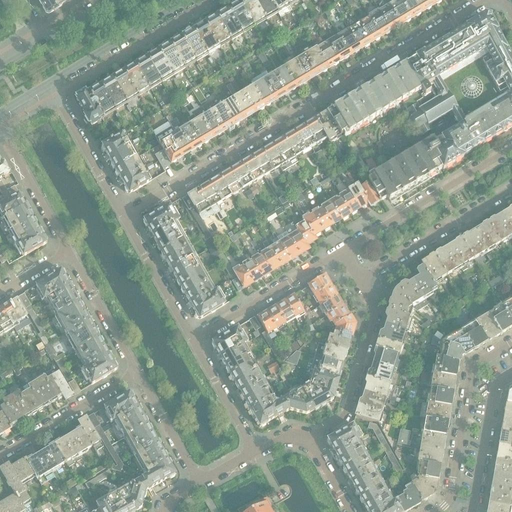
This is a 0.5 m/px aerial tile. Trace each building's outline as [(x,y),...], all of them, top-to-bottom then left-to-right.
[(52,0),(38,0),(46,13),(48,14),(57,9),(52,0)] [(67,2),(65,0),(52,0),(57,9),(61,7),(62,5),(67,2)] [(265,17),(260,9),(260,6),(259,4),(257,4),(254,0),(239,0),(240,2),(246,11),(248,11),(249,13),(248,16),(253,24),(265,17)] [(276,11),(271,1),(271,0),(254,0),(257,4),(259,4),(260,6),(260,9),(265,17),(271,14),(276,11)] [(288,4),(285,0),(271,0),(271,1),(276,11),(288,4)] [(407,11),(405,10),(404,8),(404,6),(400,0),(392,0),(388,3),(394,12),(393,14),(394,17),(396,17),(401,25),(402,24),(403,23),(404,23),(405,22),(407,23),(410,21),(411,19),(412,19),(407,11)] [(422,13),(417,5),(415,4),(414,2),(414,0),(400,0),(404,6),(404,8),(405,10),(407,11),(412,19),(412,18),(414,17),(415,17),(415,16),(417,17),(420,15),(421,13),(421,12),(422,13)] [(432,7),(428,0),(414,0),(414,2),(415,4),(417,5),(422,13),(422,12),(424,11),(425,11),(425,10),(426,10),(428,10),(431,9),(431,6),(432,7)] [(253,24),(248,16),(249,13),(248,11),(246,11),(240,2),(239,3),(238,2),(238,3),(235,5),(232,3),(228,5),(228,9),(234,18),(236,18),(237,20),(236,22),(241,31),(253,24)] [(401,25),(396,17),(394,17),(393,14),(394,12),(388,3),(378,9),(384,18),(383,20),(384,22),(387,23),(391,31),(391,30),(393,29),(394,29),(394,28),(395,28),(397,29),(400,27),(400,25),(401,25)] [(344,13),(342,9),(340,5),(335,8),(340,15),(344,13)] [(241,31),(236,22),(237,20),(236,18),(234,18),(228,9),(227,10),(227,9),(226,9),(227,10),(224,12),(220,10),(216,12),(217,16),(222,25),(224,25),(225,27),(225,29),(230,38),(241,31)] [(391,31),(387,23),(384,22),(383,20),(384,18),(378,9),(368,15),(373,24),(373,26),(374,29),(376,29),(381,37),(381,36),(383,35),(384,36),(384,35),(386,35),(389,33),(390,31),(391,31)] [(381,37),(376,29),(374,29),(373,26),(373,24),(368,15),(357,21),(363,31),(363,33),(364,35),(366,35),(371,44),(371,43),(373,42),(374,42),(374,41),(376,41),(379,39),(380,37),(381,37)] [(230,38),(225,29),(225,27),(224,25),(222,25),(217,16),(216,17),(215,16),(215,17),(212,19),(209,17),(205,19),(205,23),(210,32),(213,32),(214,34),(213,36),(218,45),(230,38)] [(323,21),(320,16),(314,20),(317,25),(323,21)] [(511,60),(496,31),(497,31),(490,19),(483,17),(468,26),(466,27),(467,28),(424,53),(423,53),(415,58),(416,59),(415,58),(372,85),(387,109),(401,101),(411,117),(410,117),(408,119),(407,121),(407,123),(408,125),(409,127),(411,129),(413,129),(415,129),(417,128),(421,135),(431,129),(428,124),(448,113),(451,118),(453,116),(459,127),(434,142),(432,139),(427,143),(442,169),(443,170),(463,157),(463,156),(499,134),(511,126),(511,60)] [(371,44),(366,35),(364,35),(363,33),(363,31),(357,21),(347,27),(353,37),(352,39),(353,41),(355,41),(360,50),(361,49),(362,48),(363,48),(364,47),(366,47),(369,46),(369,44),(370,43),(371,44)] [(218,45),(213,36),(214,34),(213,32),(210,32),(205,23),(204,24),(203,23),(203,24),(200,26),(197,24),(193,26),(194,30),(199,39),(201,39),(202,41),(202,43),(207,52),(218,45)] [(360,50),(355,41),(353,41),(352,39),(353,37),(347,27),(337,33),(343,43),(342,45),(343,47),(345,47),(350,56),(350,55),(352,54),(353,54),(353,53),(354,53),(356,54),(359,52),(359,50),(360,50)] [(207,52),(202,43),(202,41),(201,39),(199,39),(194,30),(193,31),(192,30),(192,31),(189,33),(186,31),(181,33),(182,37),(187,46),(189,46),(191,48),(190,50),(195,59),(207,52)] [(350,56),(345,47),(343,47),(342,45),(343,43),(337,33),(326,40),(332,49),(331,51),(332,53),(335,53),(340,62),(340,61),(342,60),(343,60),(343,59),(345,60),(348,58),(349,56),(350,56)] [(195,59),(190,50),(191,48),(189,46),(187,46),(182,37),(181,38),(180,37),(180,38),(177,40),(174,37),(170,40),(170,44),(176,53),(178,53),(179,55),(179,57),(184,66),(195,59)] [(340,62),(335,53),(332,53),(331,51),(332,49),(326,40),(315,46),(328,69),(328,68),(332,66),(333,67),(333,66),(335,66),(338,64),(339,62),(340,62)] [(184,66),(179,57),(179,55),(178,53),(176,53),(170,44),(170,45),(169,44),(169,45),(166,47),(163,44),(158,47),(159,51),(164,60),(166,61),(167,63),(167,65),(172,73),(184,66)] [(328,69),(315,46),(313,47),(315,49),(304,56),(298,47),(295,49),(306,67),(305,68),(311,79),(321,73),(322,73),(322,72),(324,73),(326,71),(327,69),(328,69)] [(311,79),(305,68),(306,67),(295,49),(291,51),(297,60),(284,68),(297,88),(297,87),(299,88),(301,86),(302,84),(303,85),(303,84),(311,79)] [(172,73),(167,65),(167,63),(166,61),(164,60),(159,51),(158,51),(157,51),(157,52),(154,54),(151,51),(147,54),(147,58),(153,67),(155,67),(156,69),(155,71),(161,80),(172,73)] [(161,80),(155,71),(156,69),(155,67),(153,67),(147,58),(146,58),(145,58),(146,59),(143,61),(139,58),(135,61),(136,65),(141,74),(143,74),(144,76),(144,78),(149,87),(161,80)] [(149,87),(144,78),(144,76),(143,74),(141,74),(136,65),(135,65),(134,65),(134,66),(131,68),(128,65),(124,68),(124,72),(129,80),(131,81),(133,83),(132,85),(137,94),(149,87)] [(297,88),(284,68),(274,74),(272,71),(271,72),(266,65),(263,67),(266,72),(274,86),(273,87),(279,98),(290,91),(291,92),(291,91),(293,91),(295,90),(296,88),(297,88)] [(137,94),(132,85),(133,83),(131,81),(129,80),(124,72),(123,72),(122,72),(122,73),(119,75),(116,72),(112,75),(113,79),(118,87),(120,88),(121,90),(120,92),(126,101),(137,94)] [(279,98),(273,87),(274,86),(266,72),(250,81),(253,87),(265,107),(266,106),(268,106),(270,105),(270,103),(271,103),(272,102),(279,98)] [(126,101),(120,92),(121,90),(120,88),(118,87),(113,79),(112,79),(111,79),(111,80),(108,82),(105,79),(100,82),(101,86),(106,94),(108,95),(109,97),(109,99),(114,108),(126,101)] [(237,96),(230,84),(226,86),(231,95),(237,96)] [(387,109),(372,85),(358,93),(373,118),(387,109)] [(114,108),(109,99),(109,97),(108,95),(106,94),(101,86),(100,86),(99,86),(99,87),(96,89),(93,86),(89,89),(89,93),(94,101),(97,102),(98,104),(97,106),(102,115),(114,108)] [(265,107),(253,87),(238,96),(244,105),(241,107),(247,117),(258,110),(259,111),(260,110),(262,110),(264,109),(264,107),(265,107)] [(198,89),(192,93),(200,105),(206,102),(198,89)] [(102,115),(97,106),(98,104),(97,102),(94,101),(89,93),(88,91),(87,91),(87,92),(84,94),(82,92),(79,93),(80,95),(78,96),(76,95),(74,96),(75,99),(85,116),(84,116),(85,118),(83,121),(86,126),(90,125),(91,127),(101,121),(98,117),(102,115)] [(373,118),(358,93),(326,112),(327,113),(338,132),(340,134),(342,133),(343,136),(344,135),(343,133),(346,131),(347,133),(373,118)] [(247,117),(241,107),(244,105),(238,96),(228,102),(226,97),(219,101),(222,106),(234,126),(234,125),(236,125),(238,124),(239,122),(240,122),(240,121),(247,117)] [(234,126),(222,106),(208,114),(203,106),(201,107),(206,115),(205,116),(211,124),(209,125),(216,136),(227,129),(228,129),(230,129),(232,128),(233,126),(234,126)] [(338,132),(327,113),(326,113),(324,113),(320,115),(320,117),(316,119),(327,138),(329,141),(335,137),(334,135),(338,132)] [(216,136),(209,125),(211,124),(205,116),(197,121),(194,116),(188,120),(191,124),(203,145),(203,144),(205,144),(207,143),(208,141),(209,141),(209,140),(216,136)] [(327,138),(316,119),(315,120),(313,119),(310,121),(309,123),(305,126),(302,125),(300,127),(307,138),(305,139),(311,148),(327,138)] [(203,145),(191,124),(177,132),(172,125),(170,126),(171,127),(169,128),(179,144),(178,145),(184,156),(197,148),(197,147),(199,148),(201,147),(202,145),(203,145)] [(311,148),(305,139),(307,138),(300,127),(297,129),(297,131),(290,135),(288,134),(284,136),(284,138),(283,139),(295,158),(311,148)] [(184,156),(178,145),(179,144),(169,128),(154,137),(163,151),(171,165),(176,162),(176,160),(177,160),(184,156)] [(102,145),(116,137),(113,132),(99,140),(102,145)] [(138,158),(132,147),(140,143),(138,139),(132,142),(133,144),(131,145),(124,133),(116,137),(102,145),(101,146),(102,147),(101,149),(103,152),(105,152),(111,164),(111,165),(113,169),(114,169),(115,171),(138,158)] [(295,158),(283,139),(281,138),(278,140),(277,142),(271,146),(268,146),(266,147),(273,159),(274,158),(279,167),(295,158)] [(385,203),(442,169),(427,143),(373,175),(374,176),(371,178),(369,177),(368,178),(369,179),(367,180),(369,182),(372,188),(380,202),(383,200),(385,203)] [(279,167),(274,158),(273,159),(266,147),(263,149),(262,151),(258,154),(256,153),(252,155),(252,158),(263,177),(279,167)] [(320,156),(316,150),(313,151),(314,153),(318,160),(319,162),(322,160),(320,156)] [(163,151),(155,156),(157,159),(162,156),(164,159),(168,166),(171,165),(163,151)] [(369,173),(356,152),(353,155),(365,176),(369,173)] [(168,166),(164,159),(162,156),(157,159),(163,169),(168,166)] [(263,177),(252,158),(251,158),(249,157),(246,159),(245,162),(241,164),(238,164),(236,165),(243,176),(242,177),(247,186),(263,177)] [(151,181),(145,170),(138,158),(115,171),(115,173),(117,176),(118,176),(123,184),(125,188),(124,190),(126,193),(128,193),(128,194),(131,192),(133,192),(151,181)] [(4,166),(0,160),(0,190),(2,194),(11,188),(10,186),(6,189),(5,188),(0,179),(0,178),(8,174),(8,173),(10,170),(7,166),(4,166)] [(247,186),(242,177),(243,176),(236,165),(233,167),(233,169),(226,173),(224,173),(221,174),(220,177),(231,196),(247,186)] [(355,181),(350,173),(347,175),(352,183),(355,181)] [(231,196),(220,177),(219,177),(217,177),(214,179),(213,181),(207,185),(204,184),(202,185),(209,197),(210,197),(215,205),(231,196)] [(380,202),(372,188),(369,182),(359,188),(368,204),(370,206),(372,207),(380,202)] [(215,205),(210,197),(209,197),(202,185),(199,187),(199,190),(194,192),(192,192),(189,194),(188,196),(196,210),(197,212),(199,215),(215,205)] [(368,204),(359,188),(357,185),(348,191),(359,209),(368,204)] [(5,199),(18,193),(14,187),(11,188),(2,194),(5,199)] [(254,187),(250,190),(254,196),(258,193),(254,187)] [(300,188),(295,191),(298,196),(303,193),(300,188)] [(249,190),(245,193),(250,201),(254,198),(249,190)] [(291,200),(286,191),(278,196),(283,205),(291,200)] [(359,209),(348,191),(339,196),(350,214),(359,209)] [(10,232),(33,219),(32,218),(33,217),(31,213),(29,213),(26,207),(22,201),(23,200),(21,196),(19,196),(19,195),(0,204),(0,215),(2,220),(3,220),(10,232)] [(297,197),(295,198),(297,202),(298,202),(301,203),(304,201),(301,195),(297,197)] [(191,213),(191,212),(196,210),(188,196),(183,199),(191,213)] [(350,214),(339,196),(330,202),(341,220),(350,214)] [(341,220),(330,202),(321,207),(332,225),(341,220)] [(174,222),(178,220),(169,205),(146,219),(145,221),(143,223),(145,227),(147,227),(158,247),(157,248),(159,252),(161,252),(161,253),(184,240),(174,222)] [(332,225),(321,207),(312,213),(323,231),(332,225)] [(282,214),(279,209),(274,212),(277,217),(282,214)] [(500,243),(511,236),(511,209),(488,224),(500,243)] [(323,231),(312,213),(303,218),(302,219),(304,222),(313,237),(323,231)] [(43,238),(39,232),(36,226),(37,224),(35,221),(33,221),(33,219),(10,232),(16,244),(23,257),(43,246),(45,245),(46,242),(47,242),(45,238),(43,238)] [(313,237),(304,222),(295,227),(307,246),(316,240),(313,237)] [(473,260),(500,243),(488,224),(462,240),(473,260)] [(307,246),(295,227),(297,231),(289,236),(300,255),(309,250),(307,246)] [(225,240),(220,232),(213,236),(218,245),(225,240)] [(291,261),(279,242),(274,233),(272,235),(275,240),(272,242),(274,245),(270,248),(281,266),(291,261)] [(300,255),(289,236),(286,233),(281,236),(284,239),(279,242),(291,261),(300,255)] [(206,236),(203,238),(205,242),(212,238),(210,234),(206,236)] [(239,239),(236,234),(231,238),(234,243),(239,239)] [(194,257),(184,240),(161,253),(162,254),(161,255),(163,259),(165,259),(176,280),(177,283),(179,287),(180,287),(181,288),(204,275),(194,257)] [(447,276),(473,260),(462,240),(435,256),(447,276)] [(272,272),(260,253),(254,241),(251,243),(257,255),(251,259),(263,278),(272,272)] [(281,266),(270,248),(266,241),(262,244),(266,250),(260,253),(272,272),(281,266)] [(216,245),(208,250),(213,259),(218,256),(221,254),(216,245)] [(447,276),(435,256),(421,264),(433,284),(447,276)] [(263,278),(251,259),(242,265),(253,283),(263,278)] [(432,293),(430,290),(435,287),(435,286),(433,284),(421,264),(423,268),(418,271),(417,272),(419,276),(405,284),(404,284),(401,286),(400,287),(411,305),(432,293)] [(253,283),(242,265),(232,270),(235,274),(237,279),(243,289),(253,283)] [(79,302),(80,300),(78,297),(76,297),(69,285),(65,277),(65,275),(63,272),(61,272),(58,272),(58,273),(36,286),(44,300),(47,298),(57,316),(80,303),(79,302)] [(214,292),(204,275),(181,288),(182,289),(181,290),(183,294),(184,294),(196,314),(195,316),(197,319),(200,319),(202,319),(203,318),(225,305),(217,290),(214,292)] [(331,286),(329,282),(328,281),(329,279),(327,277),(325,277),(325,275),(308,286),(314,296),(331,286)] [(243,289),(237,279),(233,281),(232,282),(238,292),(243,289)] [(337,296),(335,293),(334,291),(335,290),(333,287),(332,287),(331,286),(314,296),(320,306),(337,296)] [(411,305),(400,287),(399,288),(396,291),(394,294),(392,297),(391,301),(390,301),(389,305),(389,307),(389,311),(407,317),(408,311),(413,308),(411,305)] [(30,304),(24,295),(19,298),(25,309),(29,306),(29,305),(30,304)] [(305,309),(301,303),(302,302),(300,299),(297,301),(294,296),(292,296),(290,296),(288,297),(288,299),(285,301),(295,318),(304,313),(303,310),(305,309)] [(326,317),(343,306),(341,302),(341,300),(340,298),(338,297),(337,296),(320,306),(326,317)] [(28,319),(16,299),(14,299),(11,301),(10,303),(2,308),(14,328),(28,319)] [(501,334),(511,327),(511,299),(502,306),(501,303),(496,305),(498,308),(489,314),(501,334)] [(295,318),(285,301),(283,302),(281,301),(279,303),(279,305),(275,307),(286,324),(295,318)] [(98,337),(99,335),(97,332),(96,332),(88,319),(83,309),(84,308),(82,304),(80,304),(80,303),(57,316),(76,351),(99,338),(98,337)] [(349,316),(347,312),(347,310),(346,308),(344,307),(343,306),(326,317),(328,320),(332,321),(335,325),(349,316)] [(286,324),(275,307),(272,309),(270,308),(268,310),(267,311),(266,312),(277,329),(286,324)] [(0,336),(14,328),(2,308),(1,308),(0,308),(0,336)] [(401,346),(406,331),(407,328),(410,329),(413,320),(409,319),(407,317),(389,311),(388,311),(387,312),(386,316),(386,317),(381,333),(380,334),(378,340),(401,346)] [(277,329),(266,312),(263,314),(261,314),(259,315),(258,317),(257,317),(266,332),(267,334),(268,335),(277,329)] [(473,350),(501,334),(489,314),(461,331),(473,350)] [(352,337),(356,325),(353,319),(351,320),(349,316),(335,325),(336,327),(336,328),(334,334),(350,339),(351,337),(352,337)] [(260,329),(255,319),(254,318),(249,321),(255,332),(260,329)] [(252,343),(251,341),(254,339),(253,336),(248,339),(248,340),(246,341),(238,328),(215,341),(213,343),(212,345),(214,349),(215,349),(226,369),(226,370),(228,374),(229,374),(230,375),(253,362),(244,347),(246,346),(247,347),(252,344),(252,343)] [(473,350),(461,331),(445,340),(441,335),(436,338),(433,336),(430,345),(442,348),(439,358),(458,364),(459,363),(460,359),(473,350)] [(348,346),(349,341),(350,339),(334,334),(333,336),(330,336),(327,346),(346,352),(346,351),(348,350),(349,348),(348,346)] [(44,336),(40,339),(45,346),(49,344),(44,336)] [(114,372),(116,370),(117,368),(117,367),(115,364),(114,364),(110,357),(103,344),(103,343),(101,339),(100,339),(99,338),(76,351),(86,368),(83,370),(91,385),(114,372)] [(11,347),(7,339),(2,342),(7,350),(11,347)] [(398,356),(401,346),(378,340),(376,349),(398,356)] [(300,348),(296,342),(288,347),(292,353),(300,348)] [(419,351),(421,344),(415,342),(413,350),(419,351)] [(340,373),(341,368),(344,358),(346,357),(347,355),(346,353),(346,352),(327,346),(319,373),(338,379),(338,378),(340,377),(341,375),(340,373)] [(390,384),(394,370),(398,356),(376,349),(374,354),(375,357),(371,372),(368,373),(367,378),(389,385),(390,384)] [(55,359),(53,360),(55,363),(59,360),(65,357),(63,354),(55,359)] [(454,387),(455,379),(457,370),(458,369),(459,366),(457,365),(458,364),(439,358),(435,357),(429,389),(453,393),(453,392),(454,391),(455,388),(454,387)] [(262,378),(253,362),(230,375),(231,376),(230,378),(232,381),(233,381),(246,404),(245,405),(247,409),(249,409),(250,410),(273,397),(263,381),(265,380),(270,378),(268,374),(263,376),(264,377),(262,378)] [(277,364),(268,369),(271,375),(277,372),(280,370),(278,366),(277,364)] [(72,397),(55,369),(48,373),(51,378),(63,398),(65,401),(72,397)] [(333,400),(339,381),(338,380),(338,379),(319,373),(315,372),(311,385),(310,384),(301,390),(313,411),(314,410),(315,411),(319,409),(319,408),(320,407),(322,408),(325,406),(325,404),(333,400)] [(63,398),(51,378),(48,373),(43,377),(44,379),(29,388),(27,385),(23,388),(26,393),(25,394),(36,413),(38,411),(39,412),(43,410),(42,409),(57,400),(58,401),(63,398)] [(381,413),(385,399),(388,400),(390,401),(394,402),(396,398),(392,398),(396,387),(389,385),(367,378),(365,383),(367,385),(362,401),(360,402),(358,406),(381,413)] [(74,382),(73,383),(69,385),(75,395),(80,392),(74,382)] [(266,424),(289,410),(306,415),(313,411),(301,390),(293,394),(292,392),(290,388),(285,390),(288,394),(289,396),(280,401),(274,399),(273,397),(250,410),(250,411),(249,412),(251,416),(253,416),(259,427),(261,427),(262,427),(266,425),(266,424)] [(449,416),(450,408),(451,400),(453,399),(454,396),(452,394),(453,393),(429,389),(424,419),(448,423),(448,422),(449,421),(450,418),(449,416)] [(36,414),(36,413),(25,394),(21,396),(19,394),(3,403),(4,406),(0,408),(0,409),(2,413),(12,428),(17,425),(16,424),(32,415),(32,416),(36,414)] [(144,419),(138,408),(133,399),(134,397),(132,394),(129,394),(127,394),(126,395),(104,408),(111,420),(108,421),(110,423),(113,421),(114,424),(116,423),(125,438),(148,425),(147,424),(148,422),(146,419),(144,419)] [(511,434),(511,404),(506,404),(506,405),(504,406),(504,409),(505,411),(502,426),(501,427),(500,430),(501,431),(501,432),(511,434)] [(384,425),(387,415),(381,413),(358,406),(355,417),(377,423),(381,430),(382,431),(384,425)] [(0,435),(12,428),(2,413),(0,414),(0,435)] [(100,426),(94,414),(88,418),(100,438),(105,435),(100,426)] [(102,448),(85,419),(78,423),(80,427),(92,447),(95,452),(102,448)] [(443,446),(445,437),(446,429),(448,428),(448,425),(447,424),(448,423),(424,419),(419,448),(442,452),(443,451),(444,450),(445,447),(443,446)] [(164,453),(157,441),(151,431),(152,430),(150,426),(149,426),(148,425),(125,438),(134,453),(132,454),(134,458),(136,457),(144,472),(167,460),(167,458),(167,457),(165,453),(164,453)] [(358,440),(360,439),(361,439),(356,430),(355,431),(353,425),(330,438),(328,440),(327,442),(329,446),(331,446),(333,451),(339,462),(339,463),(340,466),(342,466),(343,468),(366,455),(358,440)] [(79,455),(92,447),(80,427),(75,430),(76,431),(59,441),(58,440),(54,443),(55,443),(54,444),(65,463),(68,468),(74,464),(73,463),(76,461),(77,462),(82,459),(79,455)] [(511,434),(501,432),(501,433),(500,434),(499,438),(500,439),(499,446),(498,453),(496,454),(496,457),(497,459),(496,460),(511,462),(511,434)] [(395,451),(397,444),(388,443),(394,453),(395,451)] [(37,480),(65,463),(54,444),(52,445),(52,444),(48,446),(48,447),(31,458),(31,457),(25,460),(35,476),(34,476),(37,480)] [(438,475),(440,467),(441,458),(443,457),(443,454),(442,453),(442,452),(419,448),(416,463),(418,463),(415,477),(416,478),(437,483),(437,481),(439,480),(439,477),(438,475)] [(383,484),(366,455),(343,468),(343,469),(343,470),(345,474),(346,474),(350,481),(352,484),(356,491),(357,496),(359,496),(359,497),(383,484)] [(35,476),(25,460),(10,469),(19,485),(34,476),(35,476)] [(145,498),(146,494),(145,493),(146,491),(169,478),(171,479),(174,477),(174,475),(176,474),(171,466),(172,464),(170,461),(168,461),(167,460),(144,472),(146,475),(123,489),(136,511),(141,508),(144,498),(145,498)] [(511,493),(511,487),(511,462),(496,460),(495,462),(494,465),(495,466),(494,475),(492,483),(491,484),(490,487),(491,489),(511,493)] [(97,474),(106,469),(104,465),(95,471),(97,474)] [(22,490),(19,485),(10,469),(8,466),(0,471),(8,484),(7,485),(9,489),(11,494),(13,493),(15,496),(21,506),(29,501),(25,495),(27,494),(24,489),(22,490)] [(86,481),(85,481),(84,478),(80,477),(75,480),(78,485),(86,481)] [(435,494),(437,483),(416,478),(416,481),(417,482),(412,485),(422,502),(423,501),(425,502),(427,500),(428,498),(435,494)] [(397,501),(399,499),(398,498),(394,491),(389,494),(383,484),(359,497),(360,498),(359,500),(361,503),(363,503),(367,511),(401,511),(399,507),(400,507),(397,501)] [(422,502),(412,485),(406,488),(407,491),(404,492),(404,493),(398,494),(398,498),(399,499),(397,501),(400,507),(399,507),(401,511),(406,511),(420,504),(420,503),(422,502)] [(134,511),(135,511),(136,511),(123,489),(95,504),(98,510),(99,511),(134,511)] [(507,511),(511,493),(491,489),(491,490),(490,491),(489,494),(490,496),(487,511),(507,511)] [(89,511),(79,494),(75,496),(78,500),(75,501),(82,511),(83,511),(89,511)] [(24,511),(21,506),(15,496),(0,505),(3,511),(24,511)] [(62,504),(58,498),(49,503),(52,507),(53,509),(62,504)] [(271,511),(269,508),(271,507),(266,499),(260,502),(262,505),(252,511),(251,510),(250,509),(250,510),(250,511),(249,511),(271,511)] [(52,507),(49,503),(41,508),(43,511),(46,509),(48,510),(52,507)]
